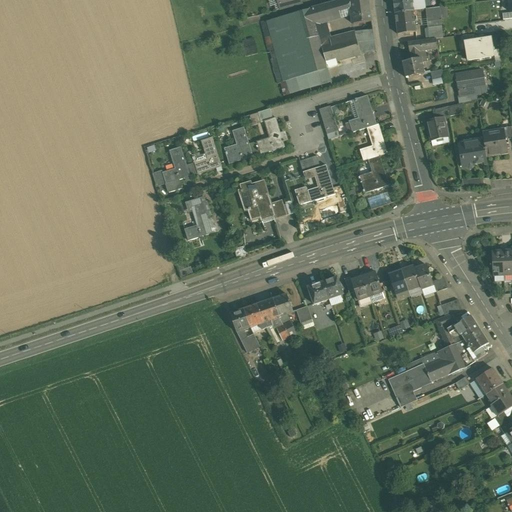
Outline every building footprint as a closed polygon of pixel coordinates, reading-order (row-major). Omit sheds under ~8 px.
[(293,0),(279,4),(280,10),(295,6),(294,0),(293,0)] [(368,0),(365,0),(350,2),(349,0),(345,0),(336,3),(338,11),(351,8),(352,24),(371,22),(368,0)] [(393,0),(395,13),(413,11),(412,0),(411,0),(393,0)] [(424,0),(412,0),(413,11),(426,9),(424,0)] [(336,3),(294,15),(301,41),(319,36),(315,22),(325,20),(339,14),(338,11),(336,3)] [(439,8),(426,10),(428,29),(425,30),(426,40),(436,39),(443,38),(441,18),(439,8)] [(413,11),(395,13),(398,35),(416,32),(413,11)] [(301,41),(294,15),(264,23),(272,50),(280,48),(282,56),(289,80),(327,69),(339,66),(338,63),(336,63),(335,61),(376,50),(373,31),(354,32),(354,36),(330,42),(329,34),(319,36),(301,41)] [(464,42),(466,52),(493,47),(491,38),(475,40),(464,42)] [(426,40),(408,43),(410,52),(413,52),(420,51),(424,50),(430,50),(430,49),(438,48),(436,39),(426,40)] [(255,45),(243,48),(245,58),(258,54),(255,45)] [(493,51),(493,47),(466,52),(467,61),(494,57),(493,51)] [(420,51),(413,52),(414,60),(421,59),(420,51)] [(327,69),(289,80),(282,56),(270,60),(277,84),(279,83),(283,96),(330,83),(327,69)] [(414,60),(403,63),(406,78),(425,74),(422,63),(421,59),(414,60)] [(483,70),(455,75),(459,97),(475,94),(474,88),(485,86),(483,70)] [(435,72),(431,73),(432,80),(443,77),(442,71),(435,72)] [(376,125),(367,96),(355,100),(361,118),(349,122),(352,133),(367,128),(376,125)] [(463,104),(435,110),(437,119),(443,118),(444,118),(464,114),(463,104)] [(474,105),(466,107),(467,115),(475,114),(474,105)] [(330,106),(319,110),(321,115),(332,112),(330,106)] [(270,109),(258,113),(261,124),(265,123),(265,122),(273,119),(270,109)] [(332,112),(321,115),(322,120),(334,117),(332,112)] [(334,117),(322,120),(324,125),(335,122),(334,117)] [(273,119),(265,122),(265,123),(270,140),(258,144),(261,154),(285,147),(276,118),(273,119)] [(437,119),(426,121),(431,142),(448,138),(444,118),(443,118),(437,119)] [(335,122),(324,125),(325,130),(337,126),(335,122)] [(373,147),(361,151),(364,161),(368,160),(379,157),(387,154),(378,125),(376,125),(367,128),(373,147)] [(337,126),(325,130),(327,135),(338,132),(337,126)] [(253,157),(244,129),(233,132),(238,150),(227,154),(230,164),(253,157)] [(338,132),(327,135),(329,140),(340,137),(338,132)] [(504,132),(495,133),(497,142),(506,140),(504,132)] [(506,140),(497,142),(495,133),(483,135),(484,142),(486,157),(508,154),(506,140)] [(213,138),(202,142),(207,160),(195,164),(198,174),(222,167),(213,138)] [(484,142),(461,146),(465,167),(466,167),(466,168),(469,170),(472,169),(475,166),(474,165),(487,163),(486,157),(484,142)] [(190,177),(181,148),(169,151),(175,169),(163,173),(166,184),(179,180),(190,177)] [(317,156),(311,158),(315,169),(320,168),(317,156)] [(388,186),(379,157),(368,160),(374,178),(361,182),(365,194),(388,186)] [(315,169),(311,158),(305,160),(309,171),(315,169)] [(305,160),(300,161),(303,173),(309,171),(305,160)] [(335,195),(326,166),(320,168),(315,169),(309,171),(303,173),(306,181),(315,178),(318,188),(308,191),(312,202),(335,195)] [(483,179),(462,180),(463,188),(484,187),(483,179)] [(179,180),(166,184),(166,185),(168,192),(169,193),(182,189),(181,187),(182,187),(181,184),(180,184),(179,180)] [(264,181),(252,185),(251,182),(241,185),(242,190),(239,191),(245,211),(249,210),(252,221),(273,214),(270,204),(272,204),(264,181)] [(306,187),(294,191),(299,206),(312,202),(308,191),(306,187)] [(372,209),(392,203),(388,192),(368,198),(372,209)] [(203,198),(185,203),(188,213),(192,212),(197,225),(184,229),(188,241),(212,233),(207,217),(211,216),(207,202),(205,203),(203,198)] [(272,204),(270,204),(273,214),(275,220),(288,216),(283,200),(272,204)] [(320,210),(323,218),(338,213),(336,205),(320,210)] [(511,251),(502,252),(504,276),(511,275),(511,251)] [(502,252),(492,252),(493,276),(504,276),(502,252)] [(426,265),(414,269),(420,286),(421,289),(434,285),(432,282),(426,265)] [(413,267),(402,271),(408,290),(420,286),(414,269),(413,267)] [(402,271),(389,275),(395,295),(408,290),(402,271)] [(376,273),(363,277),(370,296),(382,292),(376,273)] [(370,296),(363,277),(351,281),(355,292),(358,301),(370,296)] [(336,278),(323,283),(329,300),(342,295),(336,278)] [(350,278),(344,280),(349,294),(355,292),(351,281),(350,278)] [(448,289),(444,278),(438,280),(442,291),(448,289)] [(438,280),(432,282),(434,285),(436,293),(442,291),(438,280)] [(323,283),(307,288),(313,305),(323,302),(329,300),(323,283)] [(287,295),(273,300),(279,318),(287,315),(293,313),(287,295)] [(273,300),(258,305),(263,323),(271,321),(279,318),(273,300)] [(458,300),(452,302),(456,313),(462,311),(458,300)] [(456,313),(452,302),(447,304),(450,315),(456,313)] [(447,304),(441,306),(445,317),(450,315),(447,304)] [(258,305),(244,310),(250,328),(260,325),(263,323),(258,305)] [(312,320),(307,307),(296,311),(301,324),(312,320)] [(332,308),(325,310),(329,320),(332,319),(331,317),(334,315),(332,308)] [(244,310),(231,315),(237,333),(242,331),(250,328),(244,310)] [(287,315),(279,318),(283,326),(290,323),(287,315)] [(452,315),(443,318),(447,327),(456,323),(452,315)] [(471,316),(456,325),(462,335),(466,340),(480,331),(471,316)] [(283,326),(279,318),(271,321),(273,326),(273,327),(276,329),(277,329),(283,326)] [(443,318),(436,321),(440,331),(447,327),(443,318)] [(400,322),(403,330),(410,327),(408,320),(400,322)] [(296,335),(290,323),(283,326),(289,337),(296,335)] [(440,331),(445,342),(462,335),(456,325),(456,323),(447,327),(440,331)] [(283,326),(277,329),(282,341),(289,337),(283,326)] [(250,340),(248,341),(242,331),(237,333),(248,355),(255,353),(252,347),(253,347),(250,340)] [(466,340),(465,341),(469,347),(473,354),(482,348),(489,344),(480,331),(466,340)] [(462,335),(445,342),(447,348),(457,344),(465,341),(466,340),(462,335)] [(263,353),(255,338),(250,340),(253,347),(252,347),(255,353),(256,356),(263,353)] [(465,341),(457,344),(460,350),(469,347),(465,341)] [(441,361),(424,369),(430,384),(431,384),(467,368),(467,367),(460,350),(457,344),(447,348),(438,353),(441,361)] [(473,354),(469,347),(460,350),(467,367),(487,355),(482,348),(473,354)] [(424,369),(422,366),(390,379),(398,398),(431,384),(430,384),(424,369)] [(492,369),(476,380),(479,384),(486,395),(503,384),(492,369)] [(465,377),(455,384),(460,391),(470,384),(465,377)] [(486,395),(479,384),(477,386),(480,391),(476,394),(479,400),(486,395)] [(503,384),(486,395),(492,405),(493,405),(509,395),(503,384)] [(511,398),(509,395),(493,405),(492,405),(491,406),(498,417),(504,412),(511,407),(511,398)] [(498,417),(494,419),(497,424),(508,417),(504,412),(498,417)] [(508,417),(497,424),(501,429),(511,423),(508,417)] [(511,424),(511,423),(501,429),(504,434),(507,432),(511,428),(511,424)] [(434,501),(426,506),(429,511),(431,511),(439,507),(434,501)]
